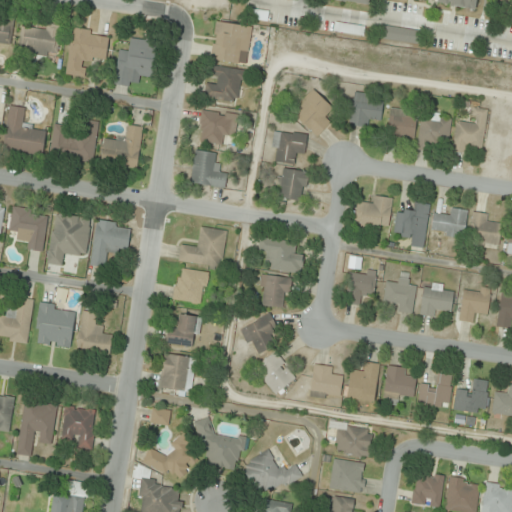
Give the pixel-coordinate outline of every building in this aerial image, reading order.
[(268,20),(268,10),(246,10),(246,20),(268,20)] [(0,45),(7,46),(10,21),(0,19),(0,45)] [(210,60),(246,65),(252,26),(215,21),(210,60)] [(333,31),(364,36),(365,26),(335,22),(333,31)] [(59,26),(41,23),(40,28),(20,25),(15,51),(54,57),(59,26)] [(381,38),(418,44),(420,31),(383,25),(381,38)] [(70,27),(63,74),(81,77),(84,58),(104,61),(108,33),(70,27)] [(150,79),(156,42),(129,38),(127,50),(117,48),(111,85),(134,88),(135,77),(150,79)] [(245,70),(211,65),(210,75),(216,76),(215,85),(206,84),(204,97),(240,102),(245,70)] [(332,107),(312,89),(291,114),(318,137),(332,121),(325,115),(332,107)] [(383,95),(352,92),(349,126),(369,128),(370,120),(381,121),(383,95)] [(26,109),(7,106),(0,151),(40,157),(44,132),(23,129),(26,109)] [(414,139),(414,117),(407,117),(407,109),(386,109),(386,139),(414,139)] [(456,121),(452,152),(470,154),(471,147),(482,148),(487,110),(477,109),(474,124),(456,121)] [(238,114),(201,110),(197,142),(224,145),(225,136),(235,137),(238,114)] [(438,142),(447,143),(451,118),(422,114),(417,148),(436,150),(438,142)] [(52,124),(47,156),(91,163),(97,122),(84,121),(83,131),(70,129),(70,127),(52,124)] [(141,128),(123,125),(121,142),(102,139),(98,163),(135,169),(141,128)] [(307,135),(275,131),(271,161),(293,164),(294,155),(304,156),(307,135)] [(226,189),(228,174),(218,172),(220,154),(194,150),(189,185),(226,189)] [(302,202),(308,173),(281,168),(275,197),(302,202)] [(353,225),(386,232),(393,200),(371,195),(369,205),(358,203),(353,225)] [(429,205),(419,203),(418,212),(397,209),(394,234),(413,237),(412,248),(424,249),(429,205)] [(15,239),(26,241),(24,250),(42,252),(49,212),(11,206),(8,231),(16,232),(15,239)] [(446,217),(433,215),(431,234),(463,238),(467,211),(447,208),(446,217)] [(52,212),(44,264),(61,266),(63,255),(83,258),(89,218),(52,212)] [(497,248),(501,226),(490,224),(491,216),(473,212),(467,242),(497,248)] [(88,266),(103,268),(106,250),(125,253),(129,226),(95,220),(88,266)] [(221,268),(227,231),(200,227),(197,245),(181,243),(178,261),(221,268)] [(268,252),(266,269),(301,273),(304,255),(294,254),(295,243),(260,239),(259,251),(268,252)] [(203,303),(207,272),(178,268),(173,299),(203,303)] [(359,307),(363,295),(369,297),(377,276),(354,268),(342,301),(359,307)] [(397,283),(386,282),(384,301),(394,302),(393,312),(412,314),(415,285),(406,284),(408,274),(398,273),(397,283)] [(286,308),(287,277),(261,276),(260,307),(286,308)] [(440,309),(450,310),(454,287),(424,283),(420,315),(438,318),(440,309)] [(478,314),(485,315),(491,290),(466,285),(458,320),(475,324),(478,314)] [(511,292),(502,291),(497,326),(511,328),(511,292)] [(0,340),(25,344),(32,300),(19,297),(17,307),(5,305),(4,315),(0,314),(0,340)] [(74,307),(37,302),(31,343),(68,349),(74,307)] [(74,351),(107,356),(110,337),(100,336),(102,326),(92,324),(94,313),(80,311),(74,351)] [(241,332),(258,356),(273,344),(268,338),(279,330),(267,313),(241,332)] [(178,325),(170,324),(167,344),(196,348),(201,317),(180,314),(178,325)] [(277,395),(297,378),(274,352),(254,369),(277,395)] [(190,394),(196,359),(164,353),(158,389),(190,394)] [(350,369),(347,399),(375,402),(379,364),(361,362),(360,370),(350,369)] [(339,377),(334,378),(332,365),(311,367),(313,399),(341,396),(339,377)] [(416,378),(405,377),(406,368),(388,365),(382,402),(401,405),(402,396),(413,398),(416,378)] [(452,374),(440,373),(439,386),(420,383),(417,405),(449,409),(452,374)] [(456,388),(453,411),(484,414),(488,381),(477,380),(476,390),(456,388)] [(492,414),(511,416),(511,384),(506,384),(505,394),(494,393),(492,414)] [(12,396),(0,394),(0,426),(7,428),(12,396)] [(56,405),(24,399),(14,455),(29,457),(32,443),(49,446),(56,405)] [(93,411),(62,406),(58,437),(74,439),(73,448),(88,451),(93,411)] [(168,426),(170,410),(152,408),(150,424),(168,426)] [(201,449),(207,450),(207,456),(209,467),(240,470),(243,437),(238,436),(234,437),(214,435),(210,418),(195,421),(201,449)] [(374,432),(331,419),(328,428),(340,431),(334,450),(366,460),(374,432)] [(148,449),(142,464),(181,479),(191,453),(174,446),(169,457),(148,449)] [(279,470),(269,451),(242,464),(258,497),(301,476),(295,462),(279,470)] [(364,463),(332,460),(330,490),(362,492),(364,463)] [(173,511),(178,487),(145,481),(146,472),(145,472),(138,511),(173,511)] [(443,476),(416,473),(412,504),(440,507),(443,476)] [(452,511),(475,511),(481,483),(449,477),(444,511),(452,511)] [(511,511),(511,487),(486,482),(479,511),(511,511)] [(50,498),(48,511),(80,511),(83,495),(67,493),(67,500),(50,498)] [(358,511),(359,510),(351,509),(352,499),(332,497),(330,511),(358,511)] [(290,511),(292,504),(260,499),(257,511),(290,511)]
